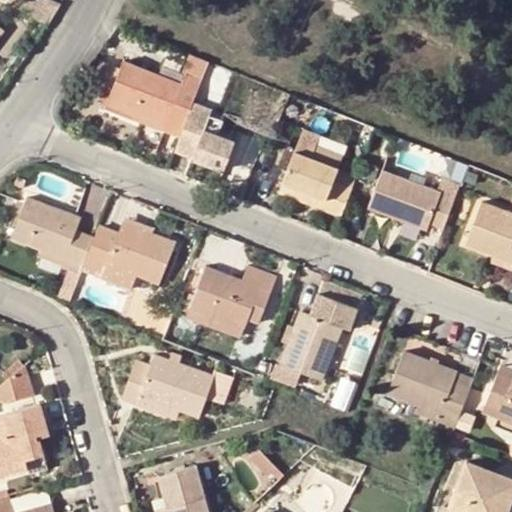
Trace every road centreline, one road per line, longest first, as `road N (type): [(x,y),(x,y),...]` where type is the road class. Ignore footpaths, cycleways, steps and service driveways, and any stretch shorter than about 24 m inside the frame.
road 1 (residential): [(511,327),(7,130)]
road 2 (residential): [(0,297),(52,319),(67,339),(112,511)]
road 3 (residential): [(7,130),(96,0)]
